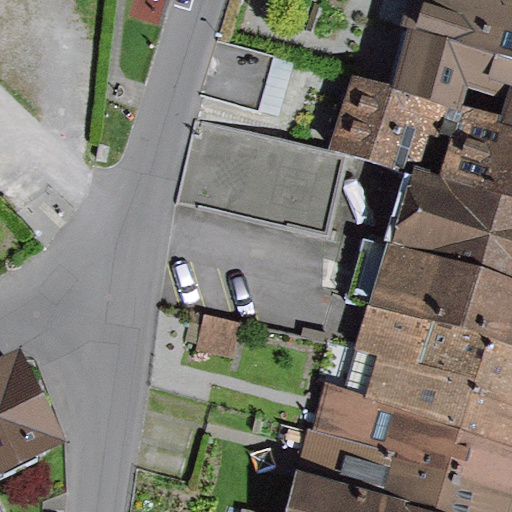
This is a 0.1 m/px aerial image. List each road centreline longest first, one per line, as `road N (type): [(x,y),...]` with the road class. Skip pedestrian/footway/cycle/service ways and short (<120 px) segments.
road 1 (residential): [(133,252),(210,0)]
road 2 (residential): [(97,511),(133,252)]
road 3 (residential): [(0,312),(133,252)]
